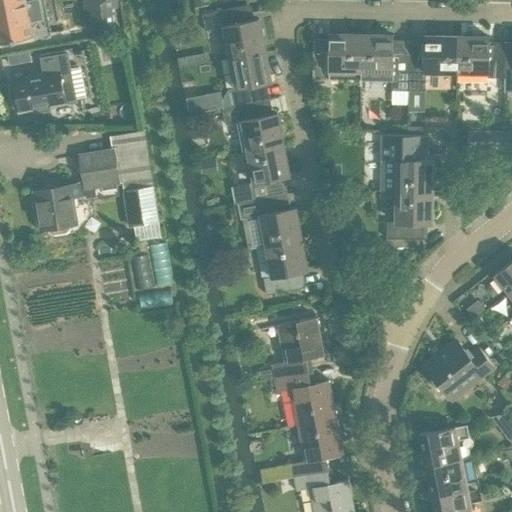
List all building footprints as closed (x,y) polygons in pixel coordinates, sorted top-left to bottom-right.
[(0,0),(0,43),(33,37),(30,22),(29,19),(41,17),(37,0),(26,2),(25,0),(0,0)] [(116,0),(83,0),(84,10),(90,10),(91,28),(113,26),(112,8),(117,8),(116,0)] [(247,4),(202,13),(206,29),(223,25),(229,57),(265,49),(259,18),(251,20),(247,4)] [(312,41),(312,78),(329,78),(329,76),(360,77),(361,34),(329,33),(328,41),(312,41)] [(361,34),(360,77),(391,77),(391,89),(408,89),(408,43),(393,43),(393,34),(361,34)] [(424,43),(408,43),(408,89),(425,90),(426,71),(456,71),(456,35),(424,35),(424,43)] [(456,35),(456,71),(487,72),(487,77),(504,77),(504,44),(489,44),(489,36),(456,35)] [(123,38),(112,40),(115,56),(126,54),(123,38)] [(265,49),(229,57),(235,87),(230,88),(234,105),(266,99),(263,83),(272,81),(265,49)] [(14,84),(10,85),(14,106),(18,106),(19,111),(35,108),(35,112),(50,109),(49,106),(92,97),(83,50),(41,58),(44,73),(13,79),(14,84)] [(408,89),(407,111),(425,111),(425,90),(408,89)] [(219,91),(208,94),(211,109),(222,107),(219,91)] [(234,105),(222,107),(225,123),(236,121),(242,152),(248,151),(284,144),(277,112),(269,114),(266,99),(234,105)] [(79,153),(84,181),(33,191),(40,228),(79,221),(74,195),(87,192),(88,195),(96,193),(96,191),(121,186),(120,183),(122,182),(123,188),(130,223),(159,218),(152,183),(144,130),(111,136),(113,147),(79,153)] [(382,134),(382,190),(395,190),(433,191),(433,158),(424,158),(424,135),(382,134)] [(239,184),(233,185),(236,202),(238,202),(243,201),(248,200),(284,193),(281,177),(290,176),(284,144),(248,151),(254,181),(239,184)] [(395,220),(386,220),(386,238),(423,238),(423,223),(432,223),(433,191),(395,190),(395,220)] [(243,201),(238,202),(241,220),(245,219),(251,248),(266,245),(302,238),(296,207),(287,209),(284,193),(248,200),(243,201)] [(213,199),(205,200),(207,208),(215,207),(213,199)] [(272,275),(262,277),(266,294),(302,287),(299,271),(308,270),(302,238),(266,245),(272,275)] [(368,238),(368,248),(380,249),(380,239),(368,238)] [(508,291),(511,288),(511,259),(494,274),(508,291)] [(477,300),(467,308),(474,316),(484,309),(477,300)] [(275,377),(308,370),(306,358),(325,354),(317,316),(277,325),(284,361),(272,364),(275,377)] [(480,371),(483,375),(495,366),(480,346),(470,355),(457,338),(425,363),(450,395),(480,371)] [(270,369),(258,372),(260,380),(271,377),(270,369)] [(296,424),(337,416),(329,379),(311,382),(308,370),(275,377),(277,391),(289,388),(296,424)] [(490,415),(509,438),(511,436),(511,418),(506,412),(490,415)] [(294,476),(328,469),(325,457),(344,453),(337,416),(296,424),(303,460),(291,462),(294,476)] [(420,466),(461,458),(457,440),(470,437),(467,424),(420,433),(424,452),(417,453),(420,466)] [(461,458),(420,466),(422,480),(429,478),(432,496),(479,487),(473,455),(461,458)] [(276,465),(260,468),(263,482),(279,479),(276,465)] [(328,469),(294,476),(297,490),(308,488),(313,511),(355,511),(349,478),(330,482),(328,469)] [(471,511),(470,503),(482,500),(479,487),(432,496),(435,511),(471,511)]
